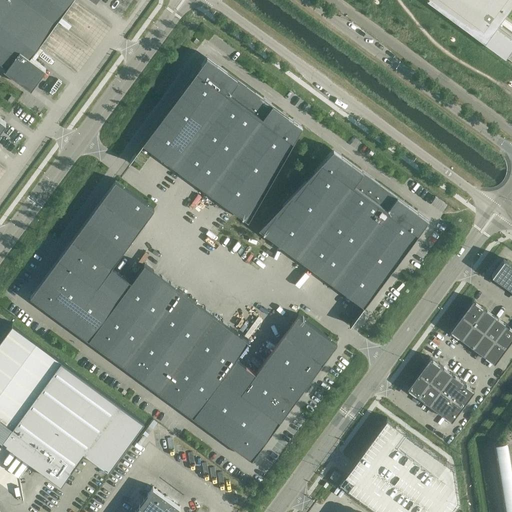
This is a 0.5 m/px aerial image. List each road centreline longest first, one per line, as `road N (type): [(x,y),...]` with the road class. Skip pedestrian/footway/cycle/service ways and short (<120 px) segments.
road 1 (unclassified): [(277,511),(496,211)]
road 2 (tertiary): [(212,0),(496,211)]
road 3 (unclassified): [(185,0),(0,250)]
road 4 (tertiary): [(511,150),(306,0)]
